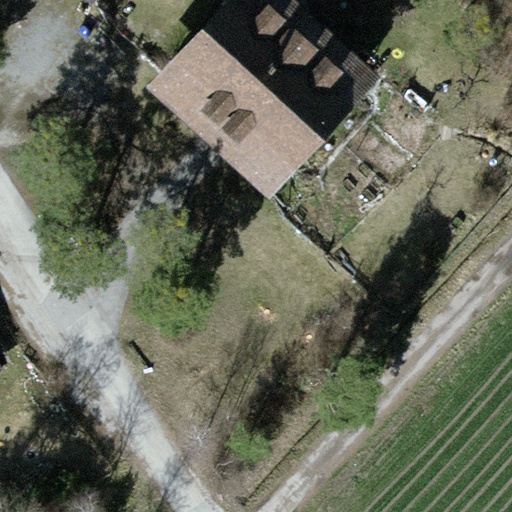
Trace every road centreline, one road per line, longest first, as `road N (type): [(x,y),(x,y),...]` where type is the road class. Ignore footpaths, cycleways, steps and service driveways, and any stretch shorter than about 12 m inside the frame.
road 1 (unclassified): [(197,511),(0,216)]
road 2 (track): [(283,511),(511,250)]
